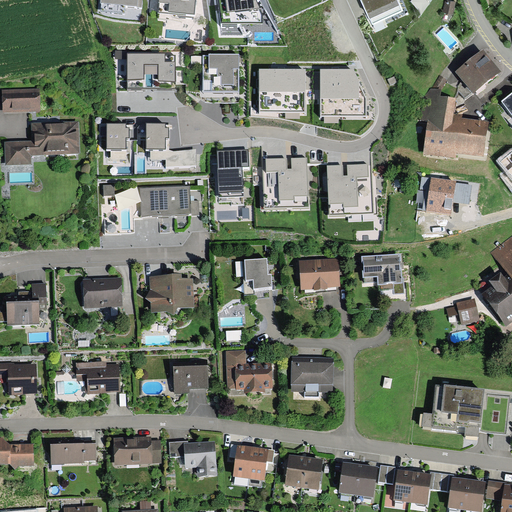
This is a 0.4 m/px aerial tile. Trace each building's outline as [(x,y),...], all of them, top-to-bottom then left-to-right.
[(192,0),(160,0),(160,15),(191,17),(192,0)] [(217,0),(221,26),(263,26),(262,16),(254,0),(217,0)] [(402,8),(398,0),(363,0),(372,21),(402,8)] [(447,0),(445,10),(452,12),(455,2),(447,0)] [(463,100),(496,73),(482,55),(449,82),(463,100)] [(175,57),(128,58),(128,90),(175,90),(175,57)] [(238,59),(205,59),(205,103),(239,103),(238,59)] [(306,71),(259,71),(259,116),(306,116),(306,71)] [(354,72),(320,73),(321,119),(366,119),(365,100),(354,72)] [(3,93),(4,112),(37,111),(36,91),(3,93)] [(426,150),(479,156),(482,124),(451,120),(453,100),(432,98),(426,150)] [(76,154),(75,125),(31,127),(32,145),(6,145),(7,165),(28,165),(28,155),(76,154)] [(129,127),(110,127),(109,151),(128,152),(128,140),(132,140),(132,132),(129,132),(129,127)] [(167,127),(149,127),(149,152),(168,152),(168,141),(172,141),(172,131),(167,131),(167,127)] [(249,152),(218,153),(219,199),(243,198),(242,169),(249,169),(249,152)] [(306,160),(267,162),(267,173),(280,172),(281,202),(293,202),(293,197),(307,197),(306,160)] [(368,167),(328,168),(330,206),(344,205),(345,209),(358,208),(356,178),(368,178),(368,167)] [(141,217),(191,214),(191,216),(200,215),(199,200),(191,201),(190,186),(140,188),(141,217)] [(482,298),(504,325),(511,318),(511,237),(492,253),(510,276),(482,298)] [(398,257),(363,258),(364,284),(378,283),(378,290),(393,290),(394,295),(403,294),(403,284),(400,284),(398,257)] [(267,259),(245,260),(246,298),(268,297),(268,290),(272,290),(272,276),(268,276),(267,259)] [(337,263),(301,264),(302,288),(337,288),(337,263)] [(191,281),(152,282),(152,307),(191,306),(191,281)] [(85,285),(85,307),(119,306),(118,284),(85,285)] [(7,300),(7,326),(38,325),(37,308),(45,308),(44,287),(33,287),(34,294),(20,294),(20,299),(7,300)] [(473,303),(457,306),(460,324),(476,321),(473,303)] [(246,350),(226,351),(227,389),(237,389),(237,391),(245,390),(245,393),(265,393),(265,389),(272,389),(272,364),(246,364),(246,350)] [(292,357),(291,391),(333,392),(333,358),(292,357)] [(34,393),(33,366),(0,367),(0,378),(9,379),(9,394),(34,393)] [(116,392),(116,367),(76,367),(76,372),(56,372),(56,377),(76,377),(76,381),(84,381),(84,393),(116,392)] [(206,369),(175,370),(175,390),(206,390),(206,369)] [(479,433),(483,391),(436,387),(433,429),(479,433)] [(159,440),(115,441),(116,466),(160,465),(159,440)] [(92,442),(52,443),(52,463),(93,462),(92,442)] [(185,443),(169,443),(170,458),(186,458),(186,468),(198,467),(198,476),(213,475),(211,445),(185,446),(185,443)] [(0,465),(31,464),(31,447),(0,447),(0,465)] [(273,453),(238,449),(235,476),(262,479),(264,461),(272,462),(273,453)] [(319,463),(290,459),(286,486),(315,490),(319,463)] [(375,469),(344,465),(341,493),(371,497),(375,469)] [(391,485),(393,468),(379,466),(376,483),(391,485)] [(429,476),(399,472),(395,500),(425,504),(429,476)] [(453,476),(431,473),(429,489),(450,492),(448,506),(464,508),(468,480),(452,478),(453,476)] [(496,485),(468,480),(464,508),(479,511),(482,497),(494,499),(496,485)] [(502,511),(511,511),(511,486),(496,485),(494,499),(504,500),(502,511)]
